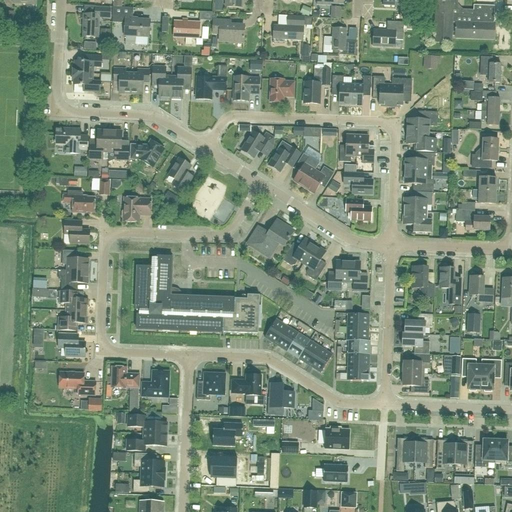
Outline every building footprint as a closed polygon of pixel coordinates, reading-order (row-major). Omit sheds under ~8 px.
[(227,0),(227,7),(242,8),(242,0),(227,0)] [(383,0),(383,6),(395,6),(395,8),(409,9),(409,0),(383,0)] [(436,0),(434,43),(451,43),(452,37),(455,37),(455,39),(494,40),(495,24),(494,24),(494,6),(474,5),(473,11),(462,11),(457,5),(457,0),(436,0)] [(133,18),(131,18),(132,9),(133,9),(133,8),(113,7),(112,17),(113,17),(112,23),(125,24),(125,36),(149,38),(150,20),(133,20),(133,18)] [(83,37),(98,38),(99,18),(110,18),(111,9),(95,8),(95,15),(84,15),(83,37)] [(200,20),(212,21),(212,13),(200,12),(200,20)] [(287,16),(287,26),(274,26),(273,40),(303,41),(304,24),(303,24),(304,17),(287,16)] [(219,42),(244,43),(244,28),(225,27),(225,21),(213,20),(212,34),(219,34),(219,42)] [(186,39),(199,39),(200,23),(174,21),(174,36),(186,37),(186,39)] [(403,39),(403,29),(412,29),(412,23),(387,22),(387,32),(374,31),(373,45),(395,46),(395,39),(403,39)] [(333,29),(332,38),(324,37),(323,52),(327,53),(326,57),(338,57),(339,51),(343,51),(343,56),(356,56),(356,41),(346,40),(346,29),(333,29)] [(110,39),(101,38),(101,48),(110,49),(110,39)] [(73,66),(73,73),(93,74),(94,67),(101,68),(102,57),(89,56),(89,62),(75,62),(74,66),(73,66)] [(489,83),(500,83),(501,67),(502,67),(501,67),(501,65),(492,65),(492,59),(482,58),(481,68),(489,68),(489,83)] [(250,61),(250,71),(262,71),(262,61),(250,61)] [(226,91),(227,78),(227,66),(218,66),(217,78),(197,77),(196,100),(212,100),(212,90),(226,91)] [(171,99),(172,77),(165,77),(166,68),(153,67),(153,83),(160,84),(159,98),(171,99)] [(172,77),(171,99),(182,99),(183,84),(190,85),(191,68),(178,68),(178,78),(172,77)] [(131,94),(132,74),(126,74),(126,69),(114,69),(114,81),(120,81),(119,94),(131,94)] [(137,74),(132,74),(131,94),(143,94),(143,82),(149,83),(150,70),(138,70),(137,74)] [(93,74),(73,73),(72,80),(74,80),(73,85),(88,86),(88,92),(100,93),(101,82),(93,81),(93,74)] [(351,106),(352,85),(343,85),(344,77),(333,76),(332,90),(340,91),(339,105),(351,106)] [(259,93),(260,78),(250,78),(234,77),(233,101),(249,102),(249,94),(250,94),(253,92),(259,93)] [(381,107),(391,107),(392,85),(391,85),(384,85),(385,77),(374,77),(373,92),(379,92),(379,105),(381,106),(381,107)] [(391,85),(392,85),(391,107),(400,108),(400,106),(403,106),(403,94),(411,94),(412,80),(392,79),(391,85)] [(294,98),(295,82),(284,82),(284,80),(271,80),(270,103),(284,103),(284,97),(294,98)] [(320,104),(321,83),(305,83),(304,104),(320,104)] [(352,85),(351,106),(362,106),(363,86),(352,85)] [(481,104),(481,112),(499,113),(500,99),(488,98),(489,93),(471,93),(470,100),(482,100),(482,99),(484,99),(484,104),(481,104)] [(407,120),(407,132),(429,133),(429,126),(437,127),(438,113),(424,112),(423,120),(407,120)] [(499,127),(499,113),(481,112),(481,121),(487,121),(487,126),(499,127)] [(304,137),(304,128),(295,129),(295,137),(304,137)] [(56,145),(66,146),(66,154),(80,154),(80,150),(88,150),(88,137),(80,136),(81,129),(80,129),(80,130),(57,129),(56,145)] [(109,152),(110,131),(98,131),(97,145),(90,145),(89,159),(103,160),(103,152),(109,152)] [(109,160),(115,160),(128,161),(129,141),(128,141),(128,142),(129,142),(128,147),(121,146),(122,132),(110,131),(109,152),(109,160)] [(254,159),(259,151),(267,157),(274,147),(274,138),(266,133),(263,138),(253,132),(241,151),(254,159)] [(429,139),(429,133),(407,132),(406,144),(415,145),(415,152),(436,152),(437,139),(429,139)] [(357,156),(358,136),(346,136),(346,155),(340,155),(339,162),(351,162),(351,156),(357,156)] [(374,151),(368,151),(369,137),(358,136),(357,156),(363,157),(362,163),(374,164),(374,151)] [(483,139),(483,150),(480,149),(475,154),(475,156),(472,156),(472,168),(491,169),(491,161),(497,162),(498,140),(483,139)] [(131,145),(131,159),(139,160),(153,168),(164,149),(163,149),(163,147),(159,145),(158,145),(151,141),(147,146),(131,145)] [(301,154),(292,148),(282,142),(268,165),(280,173),(287,162),(293,166),(301,154)] [(406,160),(405,172),(431,173),(431,167),(434,167),(435,154),(421,153),(420,160),(406,160)] [(304,188),(315,170),(309,167),(314,160),(304,154),(294,169),(299,172),(294,181),(304,188)] [(193,177),(192,177),(187,173),(191,167),(179,159),(168,176),(176,181),(173,185),(184,192),(193,177)] [(315,170),(304,188),(314,194),(320,185),(325,188),(334,173),(324,167),(320,174),(315,170)] [(431,179),(431,173),(405,172),(405,184),(420,184),(419,191),(433,192),(434,179),(431,179)] [(373,181),(363,180),(363,173),(344,173),(344,180),(353,180),(352,194),(372,195),(373,181)] [(60,186),(69,187),(69,185),(78,185),(78,180),(70,180),(70,179),(60,178),(60,186)] [(479,178),(479,191),(496,191),(497,179),(479,178)] [(100,181),(99,195),(109,196),(110,182),(100,181)] [(496,204),(496,191),(479,191),(478,204),(496,204)] [(404,199),(404,212),(426,213),(426,206),(432,206),(432,193),(418,192),(417,199),(404,199)] [(87,196),(73,196),(73,195),(63,194),(62,204),(73,205),(73,213),(81,213),(81,212),(95,213),(95,198),(87,197),(87,196)] [(122,212),(122,218),(123,219),(123,222),(139,223),(140,215),(141,215),(143,215),(143,213),(150,213),(150,216),(151,216),(151,199),(140,199),(124,198),(124,211),(122,212)] [(346,200),(346,211),(351,212),(351,220),(371,221),(372,208),(359,207),(359,201),(346,200)] [(225,201),(215,217),(225,224),(235,207),(225,201)] [(456,210),(456,223),(466,223),(466,230),(474,231),(490,232),(490,218),(475,217),(475,204),(462,203),(462,210),(456,210)] [(426,220),(426,213),(404,212),(403,225),(414,225),(414,232),(431,233),(431,220),(426,220)] [(65,221),(64,234),(70,235),(70,244),(89,244),(90,230),(82,230),(81,229),(81,222),(82,222),(65,221)] [(258,229),(247,245),(269,258),(279,243),(284,246),(294,231),(284,225),(283,226),(276,222),(269,234),(266,232),(265,234),(258,229)] [(304,264),(315,247),(310,244),(311,242),(305,239),(297,251),(291,247),(282,260),(291,266),(295,265),(298,261),(304,264)] [(315,247),(304,264),(309,268),(306,272),(307,276),(316,282),(324,268),(318,264),(326,252),(321,248),(319,250),(315,247)] [(67,271),(88,272),(89,260),(79,259),(79,251),(63,251),(62,265),(67,265),(67,271)] [(171,289),(172,257),(157,256),(157,258),(153,258),(152,267),(137,266),(136,310),(140,310),(139,314),(137,314),(136,329),(223,333),(224,318),(233,318),(233,314),(235,314),(235,299),(181,297),(181,293),(178,290),(174,289),(171,289)] [(347,291),(348,283),(348,262),(337,262),(336,276),(329,276),(328,290),(347,291)] [(360,263),(348,262),(348,283),(354,283),(353,291),(367,292),(367,278),(360,277),(360,263)] [(412,267),(412,288),(421,289),(421,298),(434,298),(434,286),(427,285),(428,268),(412,267)] [(440,268),(440,288),(450,289),(449,305),(460,305),(461,279),(454,279),(454,269),(440,268)] [(88,284),(88,272),(67,271),(59,270),(58,281),(62,281),(61,289),(78,290),(78,283),(88,284)] [(470,277),(469,295),(477,296),(477,302),(493,303),(494,290),(484,289),(484,278),(470,277)] [(502,299),(511,299),(511,279),(503,279),(502,299)] [(66,304),(66,311),(87,312),(87,306),(88,306),(89,300),(79,299),(79,293),(84,293),(84,292),(59,291),(59,303),(66,304)] [(247,299),(235,299),(235,314),(233,314),(233,318),(224,318),(223,333),(258,334),(260,296),(248,295),(247,299)] [(346,310),(346,301),(337,301),(337,310),(346,310)] [(454,306),(454,315),(462,315),(462,306),(454,306)] [(86,317),(87,312),(66,311),(66,318),(58,318),(57,331),(75,331),(76,323),(88,324),(88,318),(86,317)] [(347,314),(347,327),(368,328),(369,315),(347,314)] [(403,334),(425,335),(425,327),(432,328),(433,315),(418,314),(418,322),(405,321),(405,334),(403,334)] [(467,333),(479,333),(480,315),(468,315),(467,333)] [(264,338),(276,345),(287,327),(276,320),(264,338)] [(276,345),(287,352),(298,334),(287,327),(276,345)] [(346,341),(348,342),(348,341),(368,342),(368,341),(368,328),(347,327),(346,341)] [(35,341),(41,342),(41,336),(43,337),(44,331),(35,331),(35,341)] [(59,334),(59,348),(66,349),(66,357),(85,358),(85,342),(78,342),(78,335),(59,334)] [(287,352),(298,360),(310,341),(298,334),(287,352)] [(425,335),(403,334),(402,347),(415,347),(414,354),(429,355),(430,342),(422,342),(423,335),(425,335)] [(298,360),(309,367),(321,348),(310,341),(298,360)] [(370,341),(368,341),(368,342),(348,341),(348,342),(348,354),(369,355),(370,341)] [(321,348),(309,367),(321,374),(332,356),(321,348)] [(348,354),(347,368),(369,368),(369,355),(348,354)] [(403,374),(424,375),(425,369),(430,369),(430,355),(414,355),(414,362),(404,362),(403,374)] [(451,357),(451,375),(460,376),(460,357),(451,357)] [(480,390),(481,366),(476,366),(476,360),(462,359),(462,375),(468,375),(468,389),(469,390),(469,392),(476,392),(476,390),(480,390)] [(481,366),(480,390),(484,390),(484,392),(492,392),(492,390),(493,390),(493,376),(501,377),(502,361),(487,360),(486,367),(481,366)] [(112,368),(112,388),(126,388),(139,388),(140,375),(127,374),(127,368),(112,368)] [(369,368),(347,368),(347,381),(368,382),(369,368)] [(142,397),(164,398),(169,398),(170,372),(153,371),(152,383),(150,385),(142,384),(142,397)] [(60,373),(60,389),(79,389),(78,395),(95,396),(96,382),(84,382),(84,374),(60,373)] [(204,386),(197,386),(197,400),(210,401),(210,395),(224,395),(225,374),(204,373),(204,386)] [(424,381),(424,375),(403,374),(403,386),(415,386),(415,393),(429,394),(429,381),(424,381)] [(232,380),(232,393),(246,394),(246,396),(261,397),(261,375),(246,375),(246,381),(232,380)] [(283,384),(271,384),(270,404),(268,403),(268,416),(278,416),(278,414),(284,414),(284,408),(294,409),(294,393),(289,392),(284,387),(283,387),(283,384)] [(88,411),(102,411),(102,402),(89,402),(88,411)] [(227,406),(219,406),(219,416),(227,416),(227,406)] [(244,418),(245,409),(229,408),(229,417),(244,418)] [(323,412),(312,412),(308,411),(308,420),(323,421),(323,412)] [(144,428),(144,434),(166,435),(167,423),(142,422),(142,416),(128,416),(127,428),(144,428)] [(213,431),(212,447),(235,448),(235,437),(242,438),(242,425),(224,424),(223,431),(213,431)] [(330,430),(325,429),(325,449),(348,450),(349,430),(341,430),(341,428),(330,428),(330,430)] [(166,447),(166,435),(144,434),(143,441),(127,441),(126,452),(141,452),(141,446),(166,447)] [(414,463),(415,444),(408,444),(408,440),(397,439),(396,472),(404,472),(404,463),(414,463)] [(488,464),(494,464),(495,439),(487,439),(487,441),(483,440),(483,456),(475,455),(474,468),(488,468),(488,464)] [(503,439),(495,439),(494,464),(501,464),(501,469),(511,469),(511,456),(507,457),(507,441),(503,441),(503,439)] [(415,444),(414,463),(425,464),(424,469),(432,469),(433,441),(422,440),(422,444),(415,444)] [(454,465),(455,445),(448,445),(448,441),(437,441),(436,469),(444,469),(444,465),(454,465)] [(455,445),(454,465),(465,465),(464,470),(472,470),(473,442),(462,442),(462,446),(455,445)] [(282,443),(282,453),(298,454),(298,444),(282,443)] [(141,467),(141,474),(165,475),(165,469),(164,469),(164,462),(149,462),(149,455),(134,454),(134,467),(141,467)] [(212,458),(211,479),(235,480),(236,459),(212,458)] [(348,467),(324,466),(323,482),(347,483),(348,467)] [(165,475),(141,474),(140,481),(133,481),(133,492),(149,493),(149,488),(163,488),(164,481),(165,481),(165,475)] [(394,478),(394,489),(408,490),(408,478),(394,478)] [(426,493),(425,483),(410,485),(410,495),(426,493)] [(116,485),(115,493),(129,494),(130,485),(116,485)] [(304,492),(304,508),(316,509),(316,493),(304,492)] [(472,492),(463,492),(464,510),(473,510),(472,492)] [(341,508),(349,508),(355,508),(356,494),(342,494),(341,508)] [(139,511),(162,511),(163,503),(140,502),(139,511)] [(455,502),(436,504),(437,511),(457,511),(455,511),(455,502)]
